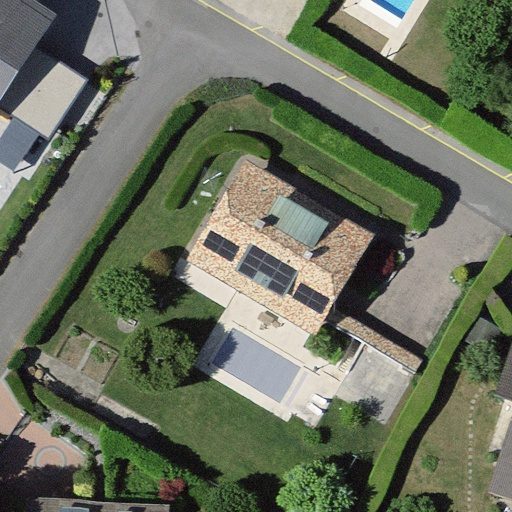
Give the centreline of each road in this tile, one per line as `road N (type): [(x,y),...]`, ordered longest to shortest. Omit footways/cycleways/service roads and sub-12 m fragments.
road 1 (residential): [(197,20),(0,328)]
road 2 (residential): [(197,20),(511,201)]
road 3 (unknown): [(0,420),(114,500)]
